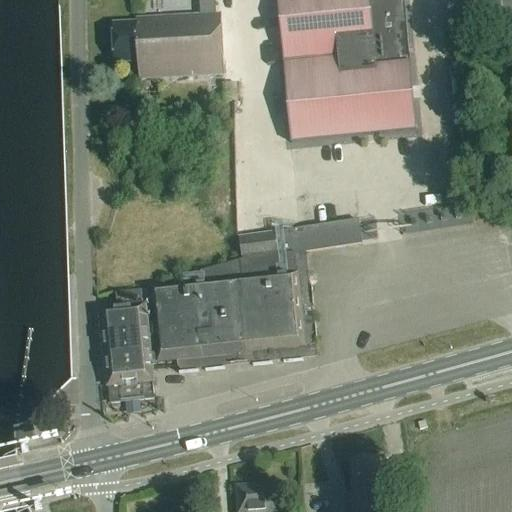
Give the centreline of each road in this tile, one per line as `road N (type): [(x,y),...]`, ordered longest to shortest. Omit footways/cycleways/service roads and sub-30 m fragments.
road 1 (unclassified): [(77,0),(97,463)]
road 2 (primary): [(97,463),(511,354)]
